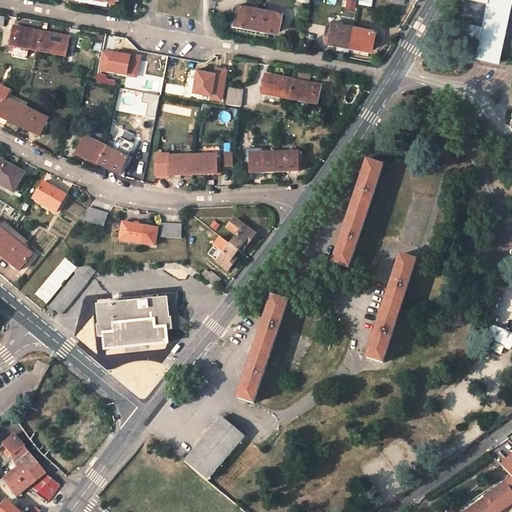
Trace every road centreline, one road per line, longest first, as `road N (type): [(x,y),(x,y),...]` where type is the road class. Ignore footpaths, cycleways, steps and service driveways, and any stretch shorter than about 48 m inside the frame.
road 1 (residential): [(392,76),(0,3)]
road 2 (residential): [(309,200),(138,196),(0,140)]
road 3 (unclassified): [(150,412),(309,200)]
road 4 (unknown): [(352,361),(276,422),(237,408),(185,366)]
road 5 (unclassified): [(309,200),(392,76)]
road 6 (residential): [(511,426),(391,511)]
road 7 (residential): [(150,412),(43,328)]
